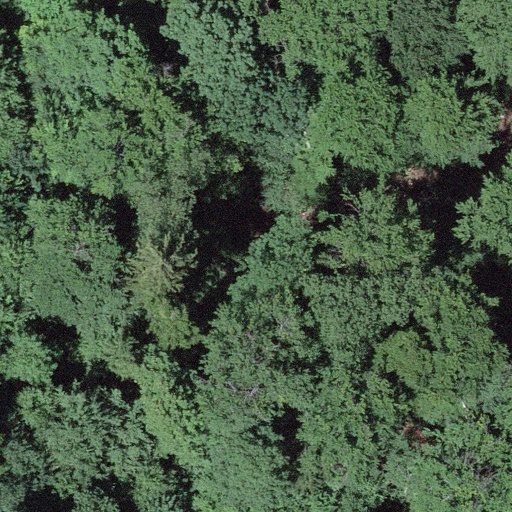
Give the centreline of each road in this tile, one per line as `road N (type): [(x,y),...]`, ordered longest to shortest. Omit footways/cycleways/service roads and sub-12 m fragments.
road 1 (track): [(187,511),(125,451),(74,347),(27,148),(14,25),(0,11)]
road 2 (track): [(27,148),(130,214),(231,226),(393,177),(511,119)]
